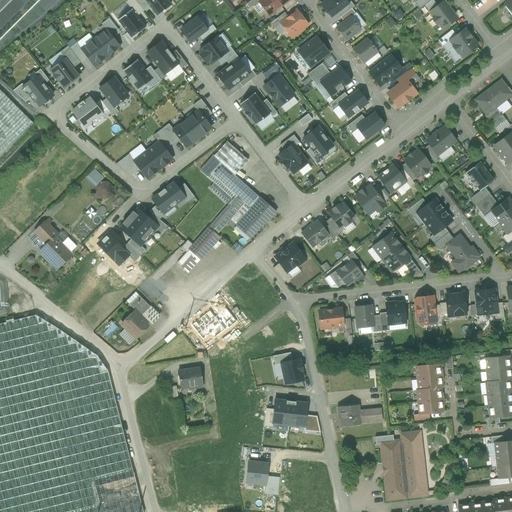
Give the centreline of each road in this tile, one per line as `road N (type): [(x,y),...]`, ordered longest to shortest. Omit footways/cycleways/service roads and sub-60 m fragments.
road 1 (residential): [(237,121),(164,26),(49,114),(140,195)]
road 2 (residential): [(511,276),(296,305)]
road 3 (residential): [(296,305),(307,322),(347,511)]
road 4 (residential): [(118,367),(205,301),(253,249)]
road 5 (residential): [(309,0),(402,134)]
road 6 (residential): [(358,511),(511,487)]
road 7 (unclassified): [(118,367),(0,267)]
road 8 (unclassified): [(154,511),(118,367)]
road 9 (residential): [(305,210),(402,134)]
road 10 (residential): [(140,195),(237,121)]
